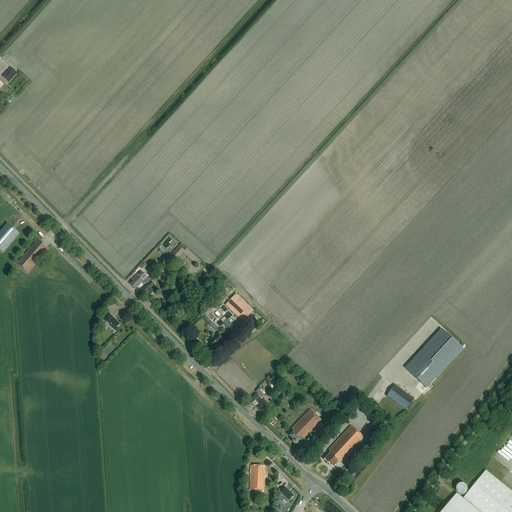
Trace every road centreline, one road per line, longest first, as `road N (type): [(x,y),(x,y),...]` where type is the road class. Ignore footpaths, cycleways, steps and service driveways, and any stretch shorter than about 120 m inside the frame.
road 1 (tertiary): [(316,482),(0,166)]
road 2 (unclassified): [(414,511),(511,382)]
